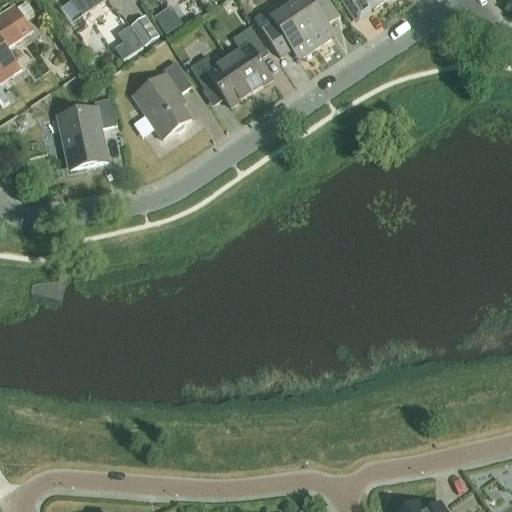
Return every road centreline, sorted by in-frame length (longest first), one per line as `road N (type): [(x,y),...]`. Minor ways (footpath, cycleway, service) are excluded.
road 1 (unclassified): [(0,200),(13,217),(37,221),(144,207),(462,0)]
road 2 (residential): [(345,491),(307,481),(221,494),(58,480),(27,491),(15,511)]
road 3 (residential): [(511,444),(370,472),(345,491)]
